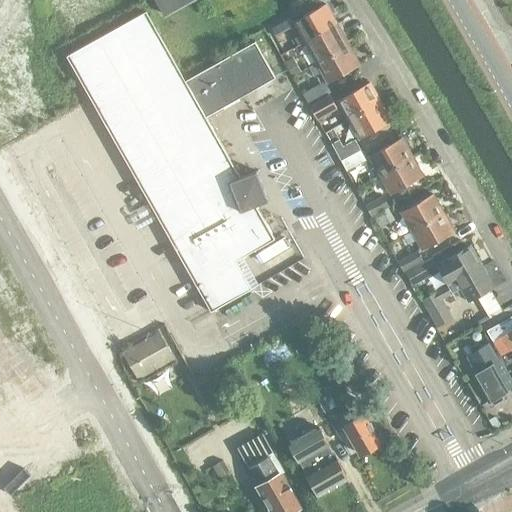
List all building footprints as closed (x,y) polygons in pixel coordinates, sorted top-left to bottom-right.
[(154,0),(163,15),(190,0),(154,0)] [(300,45),(306,42),(337,24),(326,4),(294,21),(301,33),(295,37),(300,45)] [(150,9),(73,48),(207,311),(260,284),(244,253),(277,237),(259,202),(271,197),(256,167),(241,175),(209,111),(278,76),(258,39),(185,76),(150,9)] [(296,24),(291,16),(271,27),(275,35),(296,24)] [(337,24),(306,42),(317,62),(349,44),(337,24)] [(329,83),(360,65),(349,44),(317,62),(310,66),(314,75),(322,71),(329,83)] [(293,77),(302,72),(293,56),(285,61),(293,77)] [(332,93),(325,81),(303,93),(309,105),(329,95),(332,93)] [(380,101),(369,81),(336,101),(347,120),(380,101)] [(329,95),(309,105),(317,119),(337,109),(329,95)] [(380,101),(347,120),(358,140),(391,121),(380,101)] [(381,175),(412,157),(401,137),(370,155),(381,175)] [(331,144),(340,161),(361,150),(355,139),(343,146),(339,139),(331,144)] [(366,160),(361,150),(340,161),(346,171),(366,160)] [(423,177),(412,157),(381,175),(391,194),(423,177)] [(412,230),(443,213),(432,193),(401,211),(412,230)] [(366,205),(372,216),(383,209),(388,206),(383,196),(366,205)] [(383,209),(372,216),(379,229),(396,219),(388,206),(383,209)] [(417,240),(423,250),(455,232),(443,213),(412,230),(405,235),(410,244),(417,240)] [(481,266),(470,245),(444,259),(445,261),(436,266),(439,271),(447,285),(481,266)] [(398,261),(403,271),(422,260),(417,250),(398,261)] [(439,271),(436,266),(431,256),(405,271),(414,286),(439,271)] [(481,266),(447,285),(420,300),(437,328),(452,318),(441,300),(460,289),(468,303),(494,288),(481,266)] [(497,301),(484,308),(490,318),(502,311),(497,301)] [(511,316),(492,328),(505,350),(511,345),(511,316)] [(137,379),(174,358),(159,332),(122,352),(137,379)] [(488,359),(491,365),(473,377),(488,401),(489,401),(494,404),(502,399),(501,394),(508,390),(498,374),(505,370),(488,344),(466,358),(473,368),(488,359)] [(350,367),(320,383),(327,394),(356,378),(350,367)] [(326,395),(319,399),(328,412),(334,408),(326,395)] [(354,418),(343,424),(360,455),(381,443),(356,398),(345,404),(354,418)] [(318,496),(347,479),(318,427),(289,443),(318,496)] [(290,511),(301,506),(282,473),(285,471),(264,433),(237,448),(258,484),(256,486),(270,511),(290,511)] [(224,460),(213,466),(220,478),(230,473),(224,460)]
